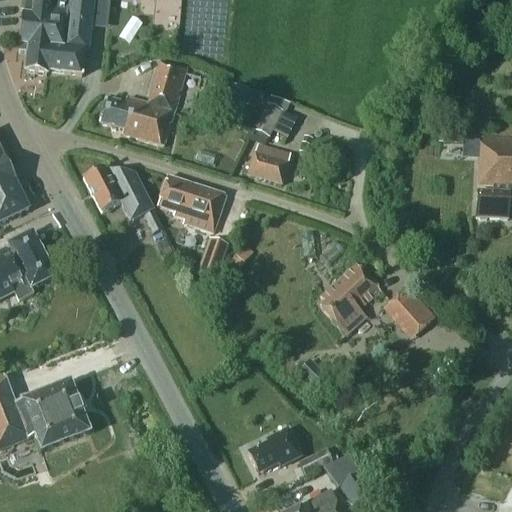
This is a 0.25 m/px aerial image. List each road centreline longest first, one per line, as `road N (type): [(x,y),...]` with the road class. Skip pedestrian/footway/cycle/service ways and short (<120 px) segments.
road 1 (residential): [(511,353),(352,229),(62,137),(28,146)]
road 2 (tertiary): [(230,511),(28,146)]
road 3 (residential): [(433,511),(459,437),(511,365)]
